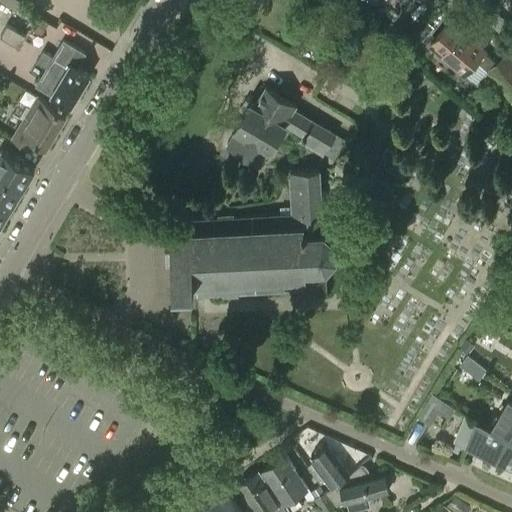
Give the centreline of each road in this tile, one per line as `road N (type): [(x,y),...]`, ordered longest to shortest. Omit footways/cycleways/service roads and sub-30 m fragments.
road 1 (residential): [(10,271),(173,0)]
road 2 (residential): [(72,511),(141,397),(0,319)]
road 3 (residential): [(130,333),(10,271)]
